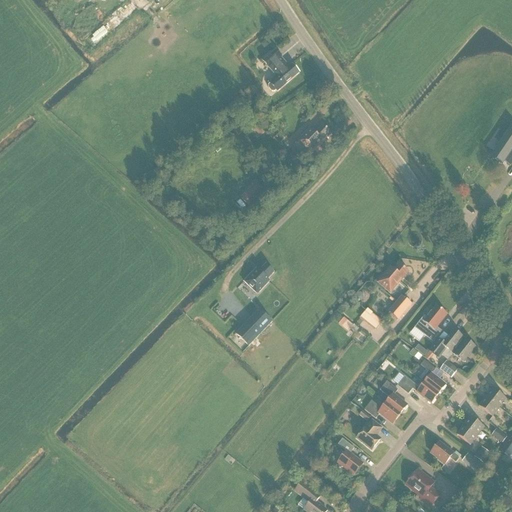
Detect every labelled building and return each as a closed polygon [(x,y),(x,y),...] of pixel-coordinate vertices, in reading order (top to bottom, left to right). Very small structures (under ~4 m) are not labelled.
[(83,41),(90,48),(93,51),(138,11),(128,1),(83,41)] [(276,91),(277,92),(284,86),(285,86),(299,73),(292,66),(289,68),(275,52),(263,62),(276,76),(268,83),(270,85),(269,86),(269,88),(272,92),(274,92),(276,91)] [(264,133),(249,116),(245,119),(259,135),(260,137),(264,133)] [(322,127),(315,135),(310,130),(297,142),(311,156),(331,135),(322,127)] [(501,131),(495,139),(501,143),(502,144),(492,159),(499,164),(501,165),(504,161),(510,166),(511,163),(511,129),(508,136),(501,131)] [(298,167),(307,158),(289,141),(281,150),(298,167)] [(255,184),(241,199),(248,207),(263,192),(255,184)] [(409,272),(399,264),(394,271),(390,267),(376,283),(390,295),(409,272)] [(244,282),(257,294),(269,281),(267,279),(274,273),(265,265),(259,272),(256,269),(244,282)] [(398,321),(412,305),(401,296),(388,312),(398,321)] [(437,327),(446,315),(436,307),(427,318),(424,316),(415,328),(433,343),(442,332),(437,327)] [(249,346),(272,322),(259,310),(236,334),(249,346)] [(375,331),(380,324),(365,312),(360,319),(375,331)] [(344,317),(338,324),(348,332),(354,326),(344,317)] [(451,353),(463,338),(453,330),(443,343),(439,339),(429,352),(438,359),(442,354),(449,359),(452,354),(451,353)] [(463,363),(475,348),(466,340),(454,355),(463,363)] [(419,344),(415,349),(420,353),(419,354),(424,358),(428,352),(419,344)] [(424,384),(438,395),(445,385),(432,375),(436,370),(424,361),(420,366),(428,372),(425,376),(428,378),(424,384)] [(452,378),(458,370),(447,361),(443,366),(441,369),(452,378)] [(438,395),(424,384),(420,389),(405,377),(397,387),(408,395),(413,390),(431,404),(438,395)] [(386,404),(400,415),(407,406),(394,396),(398,391),(387,382),(380,391),(390,399),(386,404)] [(485,397),(499,408),(506,399),(492,389),(485,397)] [(492,417),(499,408),(485,397),(478,406),(492,417)] [(400,415),(386,404),(381,409),(371,402),(364,411),(376,419),(380,414),(392,425),(400,415)] [(367,422),(370,418),(362,412),(359,416),(367,422)] [(463,426),(477,437),(484,428),(470,417),(463,426)] [(356,440),(372,452),(381,440),(377,436),(383,429),(372,420),(366,428),(365,427),(356,440)] [(470,445),(477,437),(463,426),(456,435),(470,445)] [(507,438),(497,430),(492,436),(503,444),(507,438)] [(511,431),(498,452),(509,459),(511,454),(511,431)] [(342,468),(354,477),(363,465),(350,454),(354,449),(342,440),(338,445),(346,452),(342,457),(337,458),(338,468),(342,468)] [(459,459),(453,454),(439,443),(431,453),(438,459),(437,461),(444,466),(450,459),(456,463),(459,459)] [(483,464),(491,455),(482,447),(474,457),(483,464)] [(476,473),(483,465),(468,454),(462,462),(476,473)] [(434,484),(417,471),(413,475),(412,474),(408,479),(409,480),(406,485),(422,498),(420,500),(430,508),(439,496),(430,489),(434,484)] [(326,511),(327,511),(316,503),(321,497),(314,492),(303,482),(296,492),(310,503),(304,510),(305,511),(326,511)]
